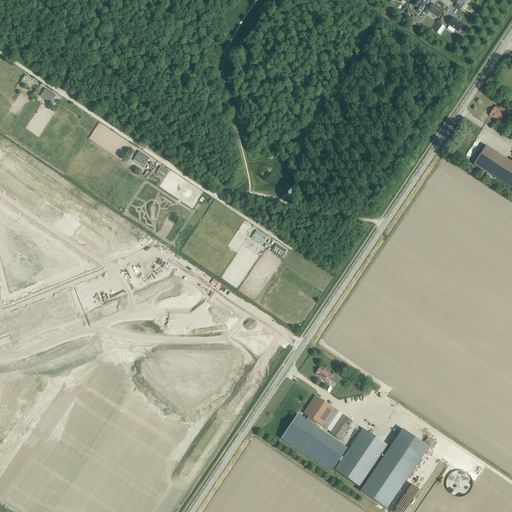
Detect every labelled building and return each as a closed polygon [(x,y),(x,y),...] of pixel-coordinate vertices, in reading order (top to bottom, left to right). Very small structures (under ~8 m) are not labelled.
[(425,4),(423,2),(424,0),(413,0),(411,4),(415,7),(414,10),(419,13),(425,4)] [(463,2),(459,0),(452,0),(452,2),(456,4),(455,7),(460,10),(465,3),(463,2)] [(428,7),(424,12),(427,14),(429,11),(438,17),(443,11),(433,4),(430,9),(428,7)] [(452,17),(448,25),(458,32),(463,25),(452,17)] [(440,35),(445,27),(439,23),(433,31),(440,35)] [(35,82),(25,75),(20,83),(30,90),(35,82)] [(55,95),(45,89),(40,96),(50,103),(55,95)] [(500,122),(504,114),(508,117),(511,111),(502,104),(500,108),(496,105),(489,115),(500,122)] [(488,176),(490,174),(498,179),(510,160),(485,144),(473,162),(486,171),(485,174),(488,176)] [(149,159),(138,152),(133,159),(142,165),(141,166),(143,168),(149,159)] [(144,168),(147,170),(152,164),(149,161),(144,168)] [(168,172),(161,167),(156,173),(164,178),(168,172)] [(0,188),(1,189),(0,190),(0,192),(4,196),(10,188),(5,184),(7,181),(4,178),(0,183),(0,188)] [(4,196),(9,199),(11,196),(15,198),(20,190),(17,187),(14,191),(10,188),(4,196)] [(73,242),(78,245),(83,237),(79,234),(81,231),(77,228),(72,237),(75,239),(73,242)] [(266,238),(256,231),(251,238),(261,245),(266,238)] [(83,237),(78,245),(83,249),(85,246),(89,248),(94,240),(90,237),(88,241),(83,237)] [(286,251),(276,244),(271,252),(281,258),(286,251)] [(61,289),(57,291),(60,299),(65,297),(61,289)] [(43,296),(38,298),(41,306),(46,305),(43,296)] [(38,298),(33,300),(37,308),(41,306),(38,298)] [(33,300),(29,302),(32,310),(37,308),(33,300)] [(29,302),(24,304),(27,312),(32,310),(29,302)] [(24,304),(19,306),(22,314),(27,312),(24,304)] [(10,310),(5,312),(8,320),(13,318),(10,310)] [(320,367),(317,372),(315,374),(327,382),(330,378),(337,382),(340,377),(333,373),(331,375),(320,367)] [(335,410),(315,396),(303,413),(308,417),(305,421),(314,426),(316,422),(323,427),(335,410)] [(335,410),(323,427),(331,432),(342,415),(335,410)] [(332,473),(348,449),(314,426),(305,421),(297,415),(281,438),(332,473)] [(340,440),(352,421),(342,415),(331,432),(330,433),(340,440)] [(335,470),(360,487),(388,446),(363,429),(335,470)] [(382,460),(379,458),(371,471),(373,472),(360,491),(386,509),(428,447),(402,429),(382,460)]
